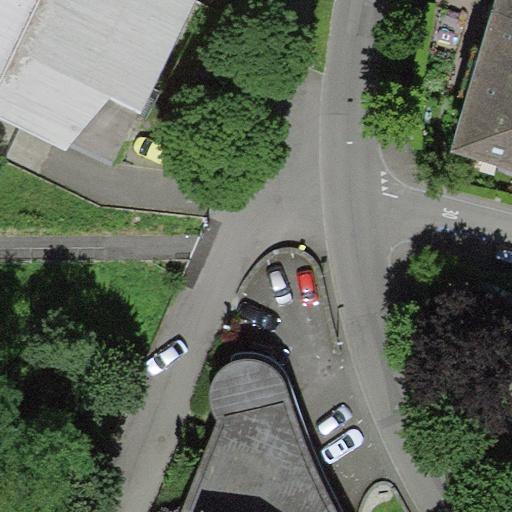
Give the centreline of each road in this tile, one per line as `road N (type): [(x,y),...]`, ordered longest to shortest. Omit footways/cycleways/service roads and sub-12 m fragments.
road 1 (residential): [(355,203),(393,401),(442,511)]
road 2 (residential): [(376,0),(358,63),(355,203)]
road 3 (residential): [(355,203),(432,212),(511,235)]
